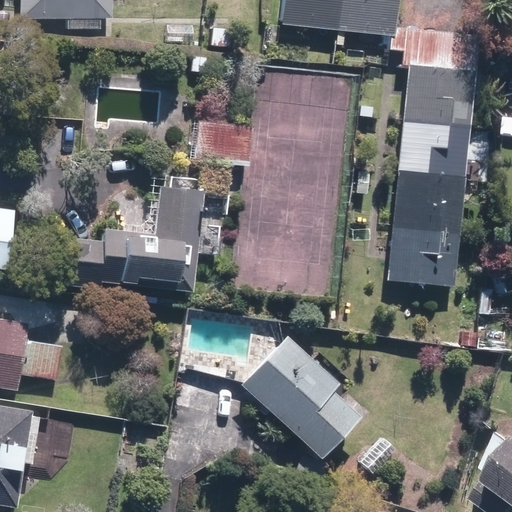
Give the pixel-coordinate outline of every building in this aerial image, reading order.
[(15,0),(16,19),(63,19),(63,28),(98,28),(98,18),(109,18),(108,0),(15,0)] [(395,0),(280,0),(278,25),(387,35),(386,49),(398,51),(397,65),(404,66),(383,280),(451,287),(476,34),(393,26),(395,0)] [(231,28),(208,27),(206,46),(229,48),(231,28)] [(248,125),(194,120),(190,161),(243,167),(248,125)] [(190,291),(202,191),(156,185),(151,232),(98,226),(97,238),(59,234),(53,283),(98,289),(99,280),(190,291)] [(14,212),(0,210),(0,267),(7,269),(14,212)] [(0,317),(0,387),(15,390),(18,373),(54,379),(59,344),(23,338),(26,322),(0,317)] [(284,334),(237,383),(315,457),(355,415),(327,389),(334,381),(284,334)] [(0,404),(0,503),(13,506),(20,462),(28,463),(36,410),(0,404)] [(383,436),(355,462),(369,477),(396,450),(383,436)] [(511,497),(511,450),(490,480),(511,497)] [(391,511),(350,503),(348,511),(391,511)]
